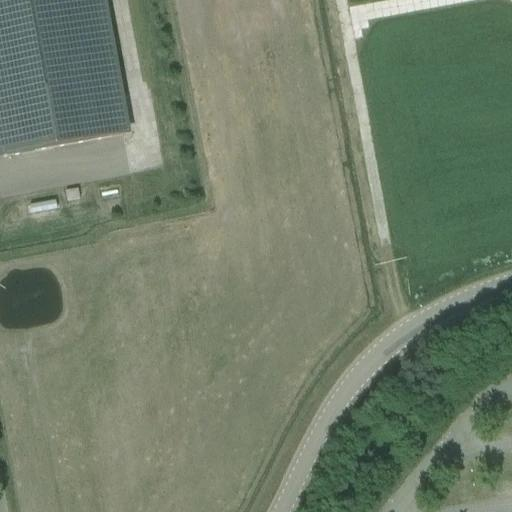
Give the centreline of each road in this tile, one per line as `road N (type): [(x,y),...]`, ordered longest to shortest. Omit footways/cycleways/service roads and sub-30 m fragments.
road 1 (track): [(401,338),(339,0)]
road 2 (unclassified): [(281,511),(327,418),(364,370),(449,308),(511,284)]
